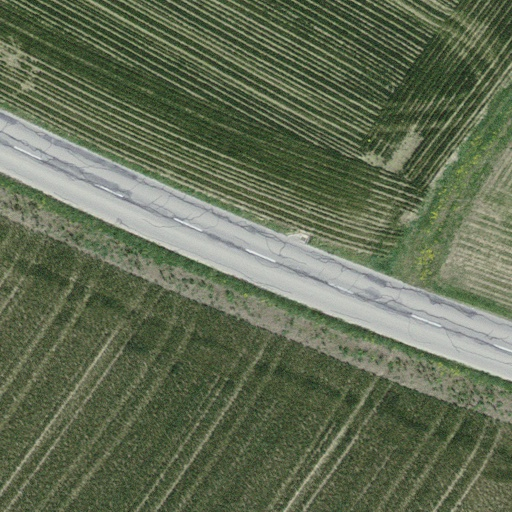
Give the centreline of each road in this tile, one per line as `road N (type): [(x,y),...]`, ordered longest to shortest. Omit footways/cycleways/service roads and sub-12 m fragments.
road 1 (unclassified): [(511,350),(318,283),(0,142)]
road 2 (track): [(405,316),(432,228),(511,120)]
